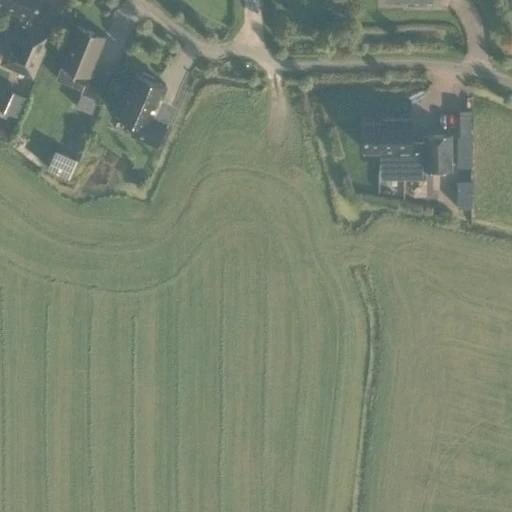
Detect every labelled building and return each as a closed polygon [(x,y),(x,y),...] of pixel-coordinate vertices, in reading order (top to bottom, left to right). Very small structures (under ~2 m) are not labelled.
[(32,18),(39,0),(0,0),(0,9),(1,9),(4,6),(32,18)] [(32,75),(49,34),(27,25),(18,45),(21,47),(13,66),(32,75)] [(93,114),(99,100),(109,72),(93,65),(105,37),(77,26),(61,66),(77,72),(73,80),(85,85),(76,108),(93,114)] [(155,77),(143,72),(141,74),(137,73),(119,115),(137,123),(132,134),(158,145),(168,123),(153,116),(166,85),(154,80),(155,77)] [(0,108),(16,116),(25,97),(6,88),(0,101),(0,108)] [(471,110),(460,110),(459,136),(471,136),(471,110)] [(412,140),(412,118),(381,118),(381,121),(364,121),(365,150),(382,150),(382,153),(412,153),(412,152),(424,152),(424,168),(451,168),(451,134),(424,134),(424,140),(412,140)] [(46,168),(68,178),(77,159),(55,149),(46,168)] [(457,180),(468,180),(467,168),(456,168),(457,180)] [(457,207),(471,207),(471,181),(457,181),(457,207)]
